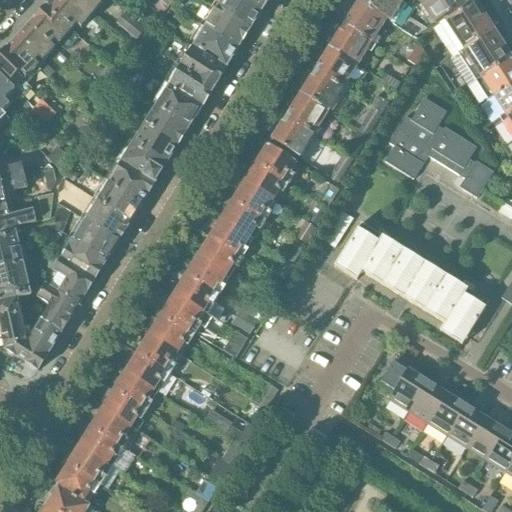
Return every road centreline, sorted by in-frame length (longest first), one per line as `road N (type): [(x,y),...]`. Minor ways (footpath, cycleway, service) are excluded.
road 1 (residential): [(0,397),(26,412),(50,404),(302,0)]
road 2 (residential): [(511,400),(380,318),(314,424)]
